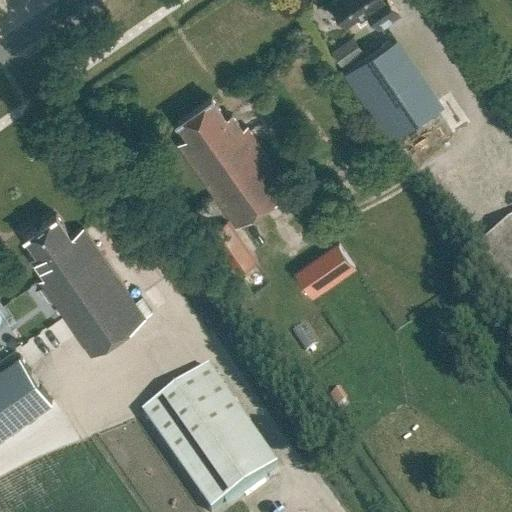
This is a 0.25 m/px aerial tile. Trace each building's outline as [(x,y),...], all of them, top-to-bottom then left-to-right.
[(346,25),(368,10),(379,26),(399,13),(390,0),(333,0),(331,2),(346,25)] [(333,49),(343,64),(365,49),(355,34),(333,49)] [(388,41),(346,71),(391,138),(434,108),(388,41)] [(188,136),(178,143),(236,226),(291,188),(247,126),(242,129),(232,113),(226,117),(212,96),(177,120),(188,136)] [(44,276),(39,280),(81,340),(75,345),(85,359),(91,354),(146,316),(83,226),(71,234),(56,213),(25,234),(37,252),(31,256),(44,276)] [(210,232),(238,272),(256,260),(227,220),(210,232)] [(511,226),(474,253),(511,307),(511,226)] [(293,270),(312,297),(357,267),(338,239),(293,270)] [(0,368),(0,437),(52,401),(20,355),(0,368)] [(143,416),(210,511),(215,511),(278,468),(209,370),(143,416)]
